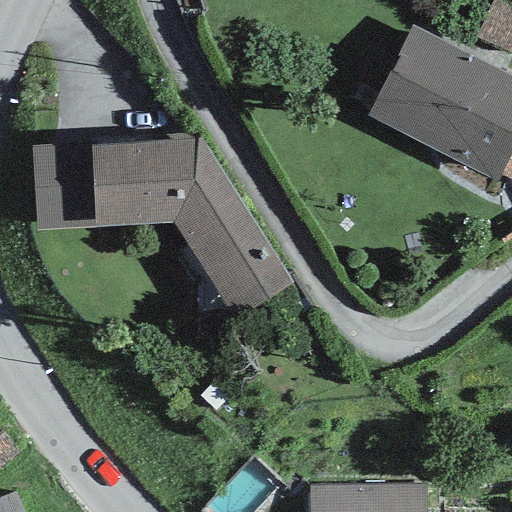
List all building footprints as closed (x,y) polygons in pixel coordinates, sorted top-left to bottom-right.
[(511,10),(491,2),(473,41),(511,58),(511,10)] [(496,183),(501,175),(508,179),(511,170),(511,76),(411,27),(367,116),(496,183)] [(196,134),(29,146),(36,232),(172,222),(232,319),(292,283),(196,134)] [(0,478),(30,454),(0,416),(0,478)] [(425,511),(425,485),(307,488),(308,511),(425,511)]
